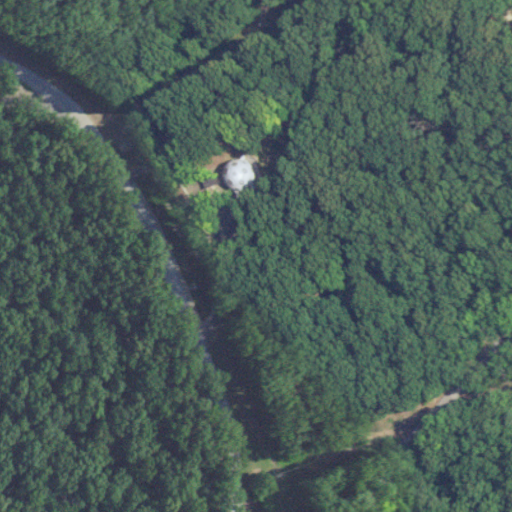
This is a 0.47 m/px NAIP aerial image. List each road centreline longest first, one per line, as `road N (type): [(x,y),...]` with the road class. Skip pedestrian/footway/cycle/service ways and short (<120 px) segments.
road 1 (residential): [(233,511),(221,410),(182,303),(112,163),(48,101)]
road 2 (residential): [(511,342),(382,483),(365,511)]
